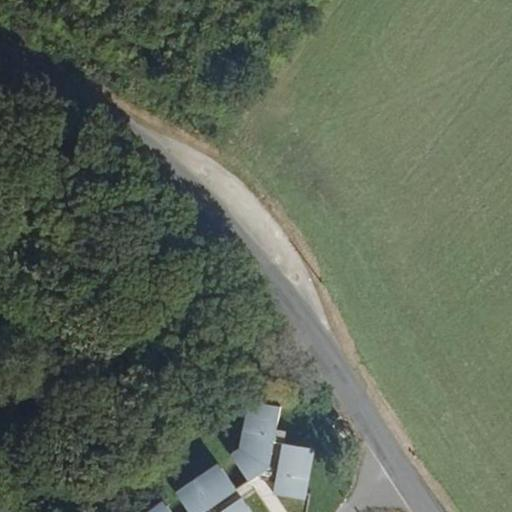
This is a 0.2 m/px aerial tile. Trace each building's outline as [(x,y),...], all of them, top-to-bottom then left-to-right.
[(279,417),(282,398),(256,394),(246,444),(236,451),(252,475),(272,459),(279,417)] [(288,419),(279,417),(272,459),(252,475),(240,483),(196,510),(193,511),(210,511),(244,489),(256,482),(278,511),(295,511),(286,489),(282,467),(281,459),(286,435),(288,419)] [(312,443),(310,438),(286,435),(281,459),(282,467),(286,489),(295,511),(300,511),(305,485),(312,443)] [(196,510),(240,483),(225,459),(181,488),(196,510)] [(308,511),(313,488),(305,485),(300,511),(308,511)] [(259,511),(260,511),(244,489),(210,511),(259,511)] [(179,511),(169,497),(145,511),(179,511)]
